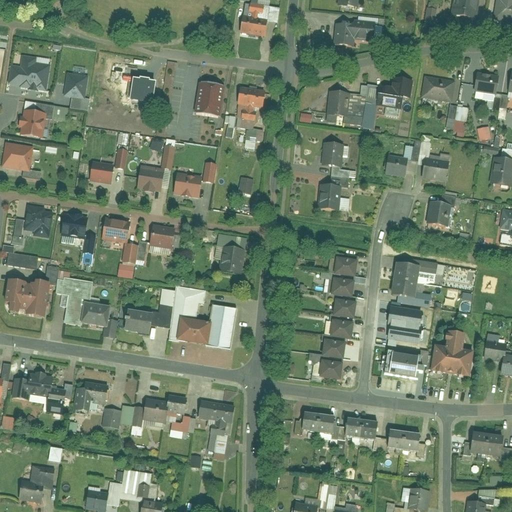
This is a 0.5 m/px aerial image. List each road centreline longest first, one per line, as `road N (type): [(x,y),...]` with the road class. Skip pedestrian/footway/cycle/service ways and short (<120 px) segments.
road 1 (residential): [(1,194),(269,237)]
road 2 (residential): [(0,339),(254,380)]
road 3 (residential): [(289,75),(405,53),(511,46)]
road 4 (residential): [(400,205),(379,224),(361,399)]
road 5 (residential): [(269,237),(289,75)]
road 6 (residential): [(254,380),(269,237)]
road 7 (residential): [(251,511),(254,380)]
